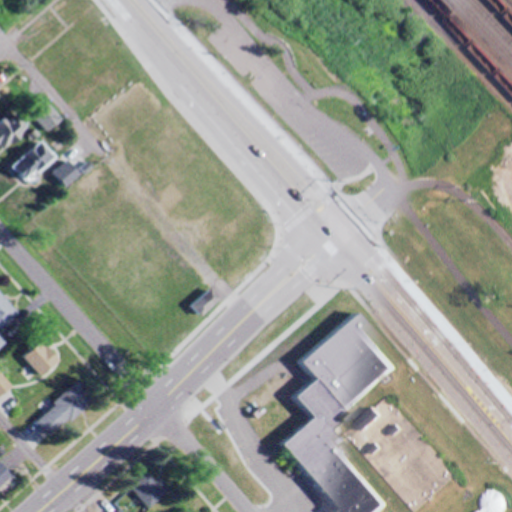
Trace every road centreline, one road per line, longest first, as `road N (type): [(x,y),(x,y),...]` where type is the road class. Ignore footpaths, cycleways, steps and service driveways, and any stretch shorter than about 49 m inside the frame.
road 1 (trunk): [(128,11),(511,447)]
road 2 (residential): [(0,229),(246,511)]
road 3 (trunk): [(347,221),(149,0)]
road 4 (secondary): [(243,316),(35,511)]
road 5 (trunk): [(511,415),(347,221)]
road 6 (secondary): [(347,221),(295,246),(243,316)]
road 7 (secondary): [(243,316),(332,250),(347,221)]
